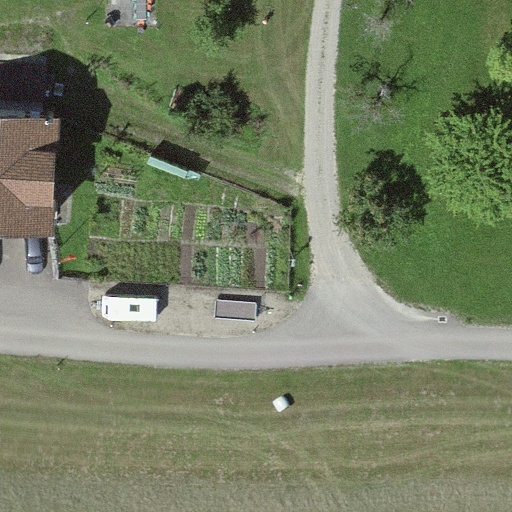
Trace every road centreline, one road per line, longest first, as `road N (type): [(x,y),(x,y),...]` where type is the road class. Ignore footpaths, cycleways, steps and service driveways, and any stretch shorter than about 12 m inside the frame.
road 1 (residential): [(511,358),(0,317)]
road 2 (track): [(372,347),(333,237),(315,124),(334,0)]
